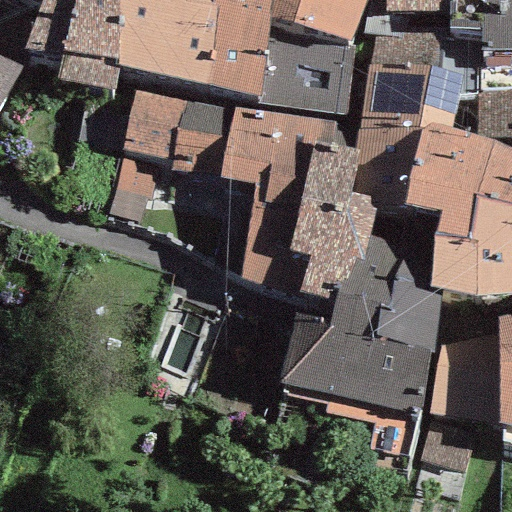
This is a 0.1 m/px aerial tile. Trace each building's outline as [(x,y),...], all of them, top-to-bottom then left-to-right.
[(37,0),(22,49),(60,54),(55,80),(114,89),(117,64),(117,0),(37,0)] [(117,0),(117,64),(207,85),(219,0),(210,1),(210,0),(117,0)] [(210,0),(210,1),(219,0),(207,85),(257,96),(268,23),(269,0),(210,0)] [(269,0),(268,23),(346,42),(364,0),(269,0)] [(511,0),(384,0),(384,12),(448,12),(448,30),(479,29),(479,48),(511,48),(511,0)] [(377,199),(402,205),(418,139),(422,122),(473,135),(479,48),(479,29),(448,30),(448,12),(384,12),(366,13),(361,32),(377,31),(359,123),(357,135),(354,149),(359,150),(354,176),(350,193),(377,199)] [(256,103),(344,115),(353,43),(346,42),(268,23),(257,96),(256,103)] [(511,48),(479,48),(473,135),(511,152),(511,48)] [(0,103),(20,68),(0,57),(0,103)] [(232,109),(133,90),(119,149),(172,162),(170,171),(218,178),(226,137),(232,109)] [(335,122),(232,109),(226,137),(218,178),(252,184),(238,277),(297,293),(307,255),(290,252),(307,162),(312,146),(335,149),(335,132),(335,122)] [(511,152),(473,135),(422,122),(418,139),(402,205),(439,213),(433,250),(427,287),(441,290),(474,297),(511,293),(511,152)] [(357,135),(335,132),(335,149),(312,146),(307,162),(290,252),(307,255),(309,256),(297,293),(331,303),(335,286),(345,286),(354,260),(362,262),(368,236),(377,199),(350,193),(354,176),(359,150),(354,149),(357,135)] [(330,312),(327,321),(325,328),(429,353),(433,354),(439,309),(441,290),(427,287),(433,250),(368,236),(362,262),(354,260),(345,286),(335,286),(331,303),(330,312)] [(411,457),(429,353),(325,328),(327,321),(295,313),(277,395),(325,406),(324,415),(373,424),(367,450),(411,457)] [(511,313),(495,318),(498,338),(439,347),(429,414),(497,423),(511,425),(511,313)]
